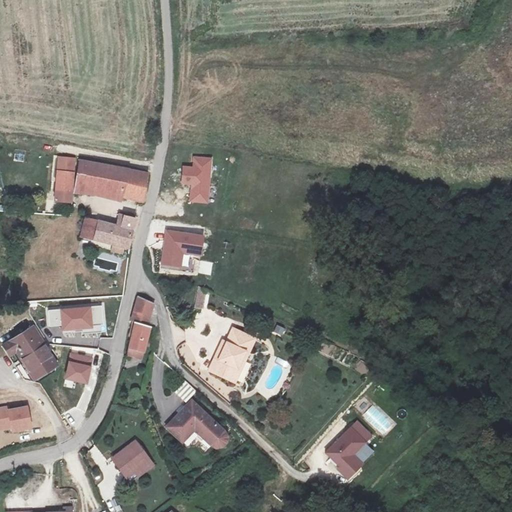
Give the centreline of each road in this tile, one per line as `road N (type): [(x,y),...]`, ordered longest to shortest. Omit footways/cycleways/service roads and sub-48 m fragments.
road 1 (unclassified): [(168,0),(164,135),(135,280)]
road 2 (residential): [(303,478),(176,366),(160,304),(135,280)]
road 3 (unclassified): [(135,280),(112,391),(87,432),(60,452),(0,466)]
